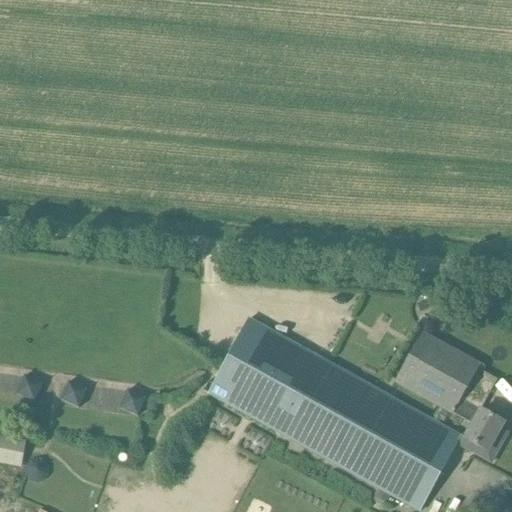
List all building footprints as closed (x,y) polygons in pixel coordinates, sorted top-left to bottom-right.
[(209,396),(417,511),(419,511),(457,444),(461,437),(250,320),(208,396),(209,396)] [(480,366),(422,334),(395,383),(453,415),(472,425),(465,439),(461,437),(457,444),(491,463),(503,441),(496,437),(504,424),(481,411),(480,411),(461,400),(480,366)] [(24,376),(15,394),(33,403),(42,385),(24,376)] [(86,391),(69,383),(60,401),(78,409),(86,391)] [(118,409),(137,417),(145,399),(127,391),(118,409)] [(0,464),(13,467),(17,448),(0,443),(0,464)] [(47,475),(47,473),(47,471),(46,469),(45,467),(43,465),(41,463),(39,462),(36,462),(34,462),(32,462),(30,463),(28,464),(27,466),(25,468),(25,470),(24,473),(25,476),(25,478),(27,480),(28,482),(30,483),(32,484),(34,484),(36,484),(39,484),(41,483),(43,481),(45,479),(46,477),(47,475)]
